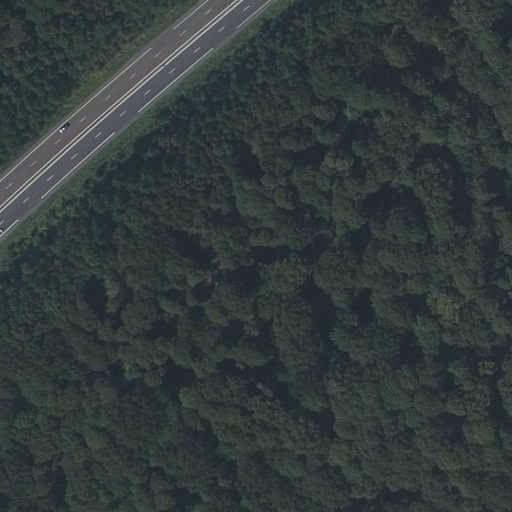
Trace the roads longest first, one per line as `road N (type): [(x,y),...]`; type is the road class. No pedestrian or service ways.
road 1 (motorway): [(0,228),(261,0)]
road 2 (motorway): [(227,0),(0,199)]
